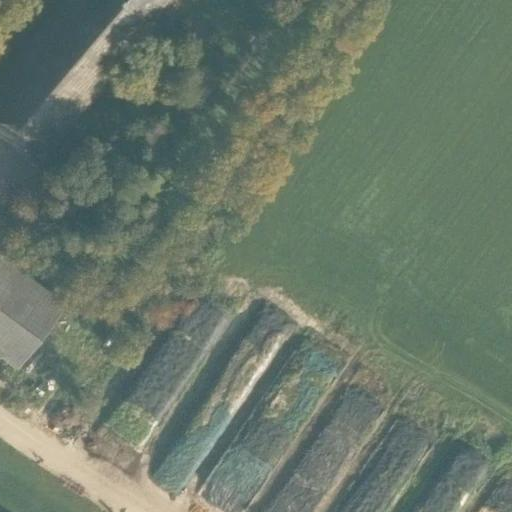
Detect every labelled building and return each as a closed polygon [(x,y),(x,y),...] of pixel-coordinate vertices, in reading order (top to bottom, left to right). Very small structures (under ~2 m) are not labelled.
[(62,0),(0,72),(0,133),(37,165),(157,24),(150,19),(166,0),(62,0)] [(0,356),(15,368),(65,303),(0,254),(0,356)] [(207,341),(239,303),(214,282),(182,320),(207,341)] [(252,388),(289,324),(261,308),(202,410),(229,425),(251,387),(252,388)] [(376,379),(335,423),(357,443),(398,399),(376,379)] [(174,485),(189,442),(166,434),(151,477),(174,485)]
